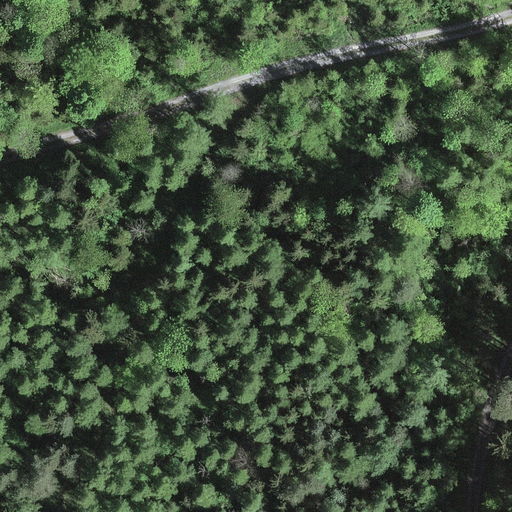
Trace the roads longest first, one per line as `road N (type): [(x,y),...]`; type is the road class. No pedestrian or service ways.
road 1 (track): [(0,155),(294,62),(511,17)]
road 2 (track): [(263,74),(226,117),(184,206),(69,511)]
road 3 (track): [(511,361),(473,511)]
